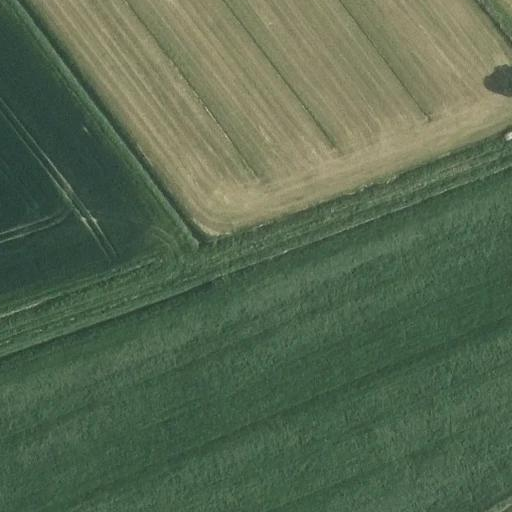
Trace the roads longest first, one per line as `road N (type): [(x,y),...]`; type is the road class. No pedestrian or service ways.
road 1 (track): [(0,347),(336,226)]
road 2 (unclassified): [(336,226),(511,158)]
